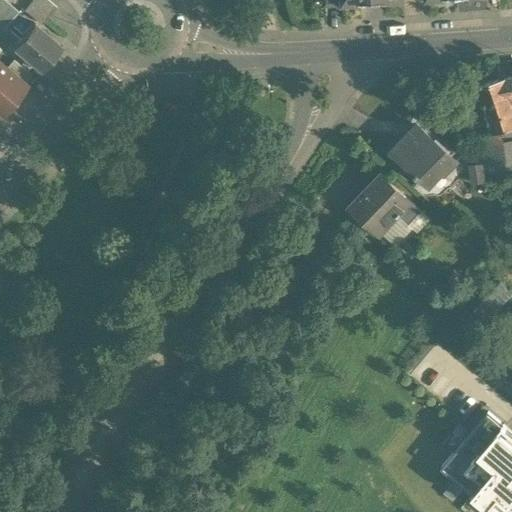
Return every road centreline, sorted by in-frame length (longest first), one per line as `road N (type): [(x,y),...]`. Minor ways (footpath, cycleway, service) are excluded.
road 1 (unclassified): [(325,54),(324,88),(303,145),(57,511)]
road 2 (track): [(100,445),(82,434),(86,369),(204,85)]
road 3 (residential): [(325,54),(511,41)]
road 4 (tertiary): [(0,182),(119,55)]
road 5 (residential): [(174,43),(325,54)]
road 6 (track): [(86,369),(49,376),(0,446)]
